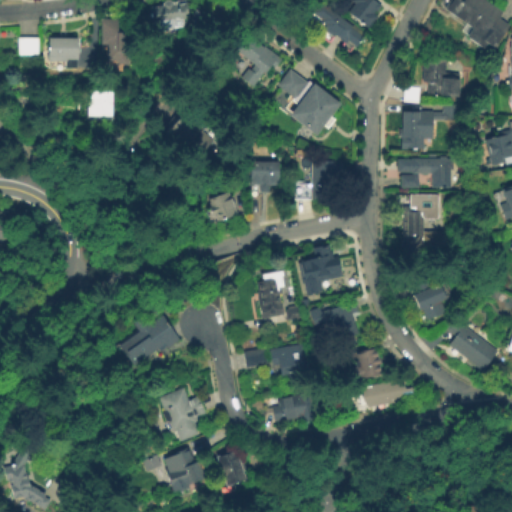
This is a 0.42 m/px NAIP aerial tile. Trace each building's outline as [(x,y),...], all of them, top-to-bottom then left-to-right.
[(175,0),(176,3),(186,2),(188,17),(186,17),(187,23),(185,23),(185,26),(153,29),(151,6),(166,4),(165,0),(175,0)] [(206,0),(209,1),(207,5),(229,15),(221,33),(207,27),(203,36),(193,31),(197,22),(190,19),(198,1),(200,2),(201,0),(206,0)] [(353,25),(365,34),(358,44),(348,37),(346,40),(336,32),(334,34),(323,25),(325,23),(312,13),(322,0),(324,0),(354,23),(353,25)] [(378,0),(382,3),(377,9),(375,7),(374,9),(378,12),(368,25),(348,9),(355,0),(378,0)] [(510,25),(497,44),(495,43),(492,46),(487,43),(484,48),(467,37),(473,28),(444,8),(449,0),(485,0),(503,12),(499,18),(510,25)] [(132,44),(132,62),(120,62),(120,61),(110,61),(111,44),(103,44),(103,17),(120,17),(120,32),(124,32),(123,43),(132,44)] [(280,59),(274,67),(269,64),(250,86),(239,78),(246,69),(248,71),(253,65),(234,50),(247,33),(280,59)] [(39,36),(40,53),(20,53),(19,36),(39,36)] [(81,38),(82,60),(68,60),(69,61),(51,61),(51,38),(81,38)] [(459,77),(457,94),(429,91),(429,94),(426,94),(428,80),(422,79),(425,55),(447,57),(445,75),(459,77)] [(294,94),(281,85),(292,70),(342,107),(322,134),(284,107),(294,94)] [(110,126),(97,126),(97,118),(84,117),(85,92),(111,92),(110,126)] [(461,102),(460,117),(433,117),(433,122),(423,121),(423,145),(399,145),(399,109),(432,110),(432,102),(461,102)] [(198,160),(167,133),(184,114),(215,140),(198,160)] [(511,161),(499,165),(498,160),(482,163),(479,148),(484,146),(481,136),(496,133),(495,129),(508,127),(508,118),(511,118),(511,161)] [(445,154),(445,156),(453,156),(452,166),(449,166),(449,185),(429,184),(429,171),(408,172),(408,170),(392,170),(393,156),(408,157),(408,155),(438,156),(438,154),(445,154)] [(337,168),(337,180),(331,180),(331,185),(329,185),(329,194),(317,194),(317,197),(292,197),(292,178),(308,178),(309,157),(340,157),(340,168),(337,168)] [(278,161),(277,184),(249,184),(250,161),(278,161)] [(511,181),(511,213),(501,217),(496,201),(491,190),(511,181)] [(238,213),(218,220),(216,213),(212,215),(209,206),(212,204),(209,197),(229,189),(238,213)] [(439,191),(439,217),(428,217),(428,213),(424,213),(424,229),(447,229),(448,242),(423,243),(423,250),(405,251),(404,208),(397,208),(397,191),(439,191)] [(0,241),(0,219),(9,219),(9,241),(0,241)] [(328,242),(331,255),(338,253),(341,269),(333,272),(333,277),(313,278),(312,289),(302,291),(298,258),(306,258),(306,256),(313,255),(312,245),(328,242)] [(273,269),(276,285),(279,285),(281,293),(277,294),(281,313),(260,317),(255,291),(257,290),(255,280),(259,279),(258,272),(273,269)] [(428,275),(432,284),(442,280),(449,295),(439,299),(444,310),(424,319),(419,308),(416,309),(410,294),(414,293),(410,284),(428,275)] [(351,312),(357,332),(340,337),(335,325),(326,329),(320,310),(354,297),(359,309),(351,312)] [(296,302),(297,304),(299,304),(301,315),(286,317),(284,307),(287,306),(287,304),(296,302)] [(151,304),(157,313),(157,312),(179,337),(161,350),(157,346),(134,363),(115,343),(135,329),(129,321),(151,304)] [(498,350),(483,370),(448,343),(454,335),(446,328),(455,315),(498,350)] [(304,341),(310,379),(290,382),(288,371),(282,373),(280,361),(272,363),(269,346),(304,341)] [(376,345),(381,371),(349,376),(348,366),(356,364),(355,360),(351,361),(349,351),(376,345)] [(266,362),(246,365),(243,350),(263,346),(266,362)] [(404,376),(405,387),(412,385),(414,395),(367,404),(363,383),(404,376)] [(184,384),(189,396),(199,392),(205,409),(196,413),(198,417),(195,418),(200,430),(181,437),(177,425),(173,426),(169,417),(167,416),(164,410),(166,407),(160,394),(184,384)] [(310,391),(315,418),(303,420),(303,416),(284,419),(284,418),(275,419),(273,407),(265,408),(263,396),(273,395),(275,404),(281,403),(280,396),(310,391)] [(189,448),(194,462),(200,460),(204,470),(201,471),(204,479),(173,492),(164,470),(178,464),(173,454),(189,448)] [(43,511),(25,502),(15,504),(11,489),(14,488),(13,482),(5,484),(2,470),(10,467),(21,449),(31,455),(24,467),(30,489),(61,506),(58,511),(43,511)] [(232,449),(234,456),(236,456),(244,478),(225,485),(215,455),(232,449)] [(302,473),(289,477),(284,465),(297,460),(302,473)]
